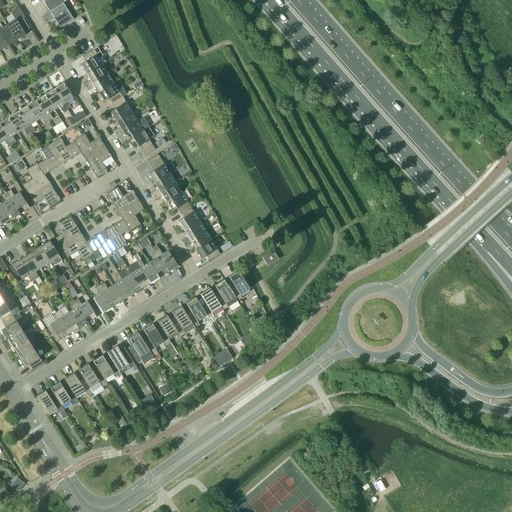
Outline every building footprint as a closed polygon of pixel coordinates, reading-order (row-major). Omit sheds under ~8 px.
[(42,0),(50,12),(63,3),(61,0),(42,0)] [(50,12),(60,28),(73,19),(63,3),(50,12)] [(23,19),(25,18),(18,7),(10,12),(15,19),(6,24),(17,40),(26,35),(24,32),(29,29),(23,19)] [(0,33),(8,46),(17,40),(6,24),(2,27),(0,24),(0,33)] [(80,64),(86,74),(102,64),(98,58),(103,56),(97,47),(82,56),(85,61),(80,64)] [(90,79),(83,84),(85,87),(108,73),(102,64),(86,74),(90,79)] [(94,87),(98,92),(113,83),(108,73),(85,87),(88,91),(94,87)] [(63,82),(54,88),(67,110),(71,107),(67,101),(73,98),(63,82)] [(112,104),(122,97),(127,94),(122,86),(117,89),(113,83),(98,92),(104,102),(109,99),(112,104)] [(54,88),(44,94),(54,109),(59,106),(63,112),(67,110),(54,88)] [(49,113),(54,109),(44,94),(35,100),(49,121),(53,119),(49,113)] [(110,112),(116,121),(131,112),(122,97),(112,104),(115,109),(110,112)] [(35,100),(26,105),(36,121),(41,118),(45,124),(49,121),(35,100)] [(26,105),(17,111),(30,133),(34,130),(31,124),(36,121),(26,105)] [(26,135),(30,133),(17,111),(8,117),(18,132),(23,129),(26,135)] [(82,111),(72,118),(75,123),(86,117),(82,111)] [(119,127),(112,131),(115,135),(137,121),(131,112),(116,121),(119,127)] [(8,117),(0,121),(0,124),(12,144),(16,142),(12,136),(18,132),(8,117)] [(55,126),(58,132),(67,126),(63,120),(55,126)] [(124,134),(127,140),(143,130),(145,128),(146,125),(144,122),(141,121),(138,123),(137,121),(115,135),(117,139),(124,134)] [(12,144),(0,124),(0,143),(4,140),(10,149),(14,147),(12,144)] [(138,146),(144,156),(155,150),(149,139),(154,136),(149,127),(143,130),(127,140),(133,149),(138,146)] [(48,141),(53,138),(48,130),(44,133),(48,141)] [(73,141),(74,142),(81,152),(85,159),(105,147),(99,137),(90,143),(84,134),(73,141)] [(49,142),(50,144),(62,163),(81,152),(74,142),(65,147),(60,138),(54,141),(53,139),(49,142)] [(44,175),(62,163),(50,144),(40,150),(46,159),(38,164),(44,175)] [(105,147),(85,159),(96,178),(107,171),(102,162),(111,156),(105,147)] [(170,174),(158,154),(147,161),(153,171),(148,174),(154,183),(170,174)] [(11,156),(6,159),(9,164),(14,161),(11,156)] [(23,169),(19,162),(14,166),(18,172),(23,169)] [(23,184),(29,194),(48,182),(44,175),(38,164),(37,163),(26,170),(32,179),(23,184)] [(151,193),(153,197),(176,183),(170,174),(154,183),(158,189),(151,193)] [(49,207),(60,200),(48,182),(29,194),(35,204),(44,198),(49,207)] [(162,196),(166,202),(181,192),(176,183),(153,197),(156,201),(162,196)] [(117,187),(106,194),(118,212),(138,200),(132,190),(123,196),(117,187)] [(6,192),(20,214),(29,208),(19,192),(14,196),(10,190),(6,192)] [(177,208),(180,213),(190,207),(186,199),(190,197),(186,190),(182,193),(181,192),(166,202),(172,211),(177,208)] [(20,214),(6,192),(2,195),(6,201),(1,204),(10,220),(20,214)] [(118,212),(122,219),(128,230),(129,231),(140,224),(135,215),(144,210),(138,200),(118,212)] [(0,223),(1,225),(10,220),(1,204),(0,204),(0,223)] [(199,221),(190,207),(180,213),(183,218),(178,221),(184,231),(199,221)] [(56,238),(62,247),(82,235),(70,216),(59,223),(65,232),(56,238)] [(128,230),(122,219),(104,231),(116,250),(126,244),(120,235),(128,230)] [(187,236),(180,240),(183,244),(205,230),(199,221),(184,231),(187,236)] [(192,244),(195,249),(211,239),(205,230),(183,244),(185,248),(192,244)] [(104,231),(86,242),(93,252),(101,247),(107,256),(116,250),(104,231)] [(93,252),(86,242),(82,235),(62,247),(68,257),(77,251),(82,260),(93,253),(93,252)] [(220,254),(211,239),(195,249),(201,259),(206,256),(209,261),(220,254)] [(49,241),(40,246),(49,262),(52,266),(61,260),(58,254),(52,244),(49,241)] [(54,242),(54,243),(52,244),(58,254),(60,253),(61,252),(54,242)] [(49,262),(40,246),(31,252),(40,268),(49,262)] [(155,251),(168,272),(178,266),(168,251),(162,254),(159,248),(155,251)] [(118,252),(121,257),(127,253),(124,249),(118,252)] [(149,262),(159,278),(168,272),(155,251),(151,253),(154,259),(149,262)] [(263,257),(264,258),(268,265),(277,259),(273,251),(263,257)] [(35,271),(40,268),(31,252),(21,258),(35,280),(39,277),(35,271)] [(121,258),(118,253),(112,256),(116,262),(121,258)] [(31,282),(35,280),(21,258),(12,264),(14,267),(21,279),(27,276),(31,282)] [(136,262),(150,284),(159,278),(149,262),(144,266),(140,260),(136,262)] [(131,274),(141,289),(150,284),(136,262),(132,265),(127,268),(131,274)] [(12,264),(9,266),(19,281),(21,279),(14,267),(12,264)] [(118,273),(131,295),(141,289),(131,274),(127,268),(122,271),(118,273)] [(235,297),(237,301),(242,298),(240,294),(249,288),(238,270),(228,276),(234,285),(229,288),(235,297)] [(113,285),(122,301),(131,295),(118,273),(114,276),(118,282),(113,285)] [(58,286),(63,283),(59,277),(55,280),(58,286)] [(219,294),(215,297),(221,306),(220,306),(223,310),(228,307),(237,301),(235,297),(229,288),(224,279),(214,285),(219,294)] [(73,287),(69,282),(65,285),(68,290),(73,287)] [(100,285),(113,307),(122,301),(113,285),(107,288),(104,282),(100,285)] [(113,307),(100,285),(96,287),(99,293),(94,297),(104,312),(113,307)] [(221,306),(215,297),(209,288),(200,294),(205,303),(201,306),(206,315),(209,319),(214,316),(211,312),(220,306),(221,306)] [(192,324),(194,328),(199,325),(197,321),(206,315),(201,306),(195,297),(186,303),(191,312),(186,315),(192,324)] [(78,299),(74,301),(87,323),(97,317),(87,301),(81,305),(78,299)] [(10,310),(4,301),(0,303),(0,318),(2,323),(13,316),(20,311),(16,306),(10,310)] [(68,313),(78,328),(87,323),(74,301),(70,304),(74,309),(68,313)] [(192,324),(186,315),(181,306),(171,312),(177,321),(172,323),(178,333),(180,337),(185,334),(194,328),(192,324)] [(56,312),(69,334),(78,328),(68,313),(63,316),(59,310),(56,312)] [(69,334),(56,312),(52,315),(55,321),(50,324),(59,340),(69,334)] [(1,330),(7,340),(22,330),(16,321),(22,318),(19,313),(14,316),(13,316),(2,323),(6,328),(1,330)] [(178,333),(172,323),(167,315),(157,321),(162,329),(158,332),(163,342),(166,346),(171,343),(168,339),(178,333)] [(253,324),(257,331),(262,327),(258,321),(253,324)] [(154,348),(163,342),(158,332),(152,324),(143,330),(148,338),(144,341),(143,341),(149,351),(154,357),(156,361),(160,358),(156,352),(157,351),(154,348)] [(7,340),(13,349),(34,336),(32,332),(26,336),(22,330),(7,340)] [(134,347),(129,350),(137,363),(141,361),(143,364),(154,357),(149,351),(143,341),(144,341),(138,333),(128,339),(134,347)] [(13,349),(18,358),(34,349),(30,343),(36,340),(34,336),(13,349)] [(242,340),(245,346),(250,343),(247,337),(242,340)] [(107,352),(112,361),(118,370),(127,364),(130,368),(135,365),(127,352),(122,355),(116,346),(107,352)] [(173,347),(169,350),(173,356),(177,354),(173,347)] [(228,348),(215,356),(220,365),(234,357),(228,348)] [(34,349),(18,358),(24,368),(29,365),(32,370),(43,363),(34,349)] [(92,361),(98,370),(104,379),(113,373),(116,377),(121,374),(118,370),(112,361),(108,364),(102,355),(92,361)] [(214,370),(218,367),(214,359),(211,361),(210,364),(214,370)] [(107,384),(104,379),(98,370),(93,372),(88,364),(78,370),(84,379),(89,388),(90,388),(93,393),(94,394),(103,388),(102,388),(107,384)] [(89,388),(84,379),(79,381),(74,373),(64,379),(69,387),(75,397),(85,391),(88,396),(93,393),(90,388),(89,388)] [(78,401),(75,397),(69,387),(65,390),(59,382),(50,388),(55,396),(61,406),(61,405),(70,400),(73,404),(78,401)] [(159,388),(163,396),(171,392),(166,384),(159,388)] [(45,390),(35,396),(47,414),(56,409),(59,412),(64,409),(61,405),(61,406),(55,396),(50,399),(45,390)] [(131,422),(141,416),(137,409),(135,410),(134,408),(125,413),(131,422)] [(10,493),(2,487),(0,490),(0,496),(5,500),(10,493)]
